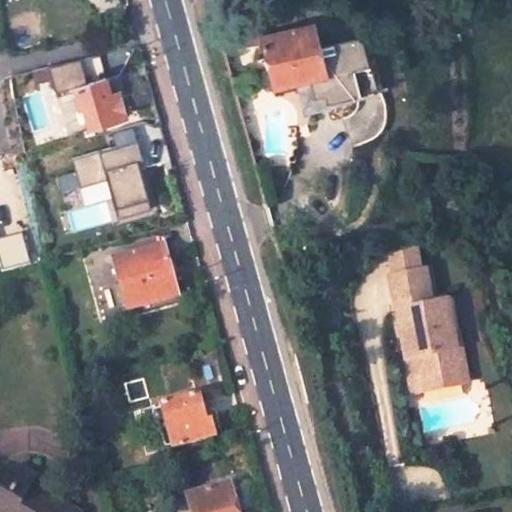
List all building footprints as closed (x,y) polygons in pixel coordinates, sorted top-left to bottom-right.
[(314,24),(264,38),(278,84),(326,71),(328,70),(314,24)] [(59,90),(89,83),(83,59),(53,65),(59,90)] [(122,75),(70,89),(75,108),(81,107),(87,126),(123,118),(121,110),(130,107),(122,75)] [(141,140),(76,155),(89,206),(70,210),(75,230),(158,210),(141,140)] [(112,256),(126,308),(172,295),(159,244),(112,256)] [(397,299),(428,291),(421,263),(390,270),(397,299)] [(401,305),(422,387),(472,373),(450,292),(401,305)] [(197,393),(155,404),(167,451),(214,437),(209,418),(204,419),(197,393)] [(69,511),(63,490),(16,459),(0,481),(0,511),(69,511)] [(230,511),(223,488),(180,499),(184,511),(236,511),(230,511)]
